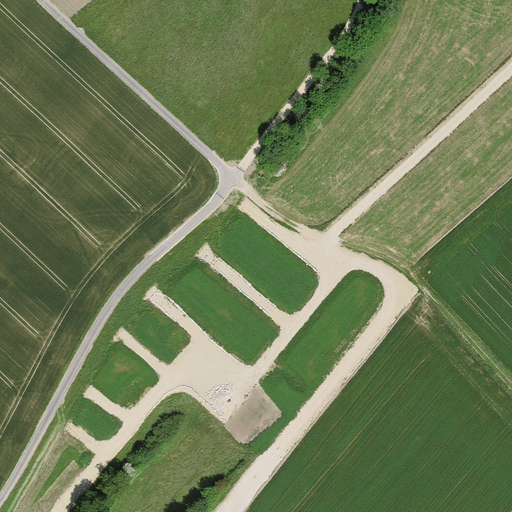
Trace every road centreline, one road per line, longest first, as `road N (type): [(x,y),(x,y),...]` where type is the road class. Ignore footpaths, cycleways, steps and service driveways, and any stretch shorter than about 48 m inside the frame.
road 1 (unclassified): [(0,498),(111,303),(233,179),(43,0)]
road 2 (track): [(233,179),(337,261),(374,265),(408,292),(220,511)]
road 3 (track): [(337,261),(329,285),(243,381),(199,344),(59,511)]
road 4 (track): [(233,179),(355,19),(361,0)]
